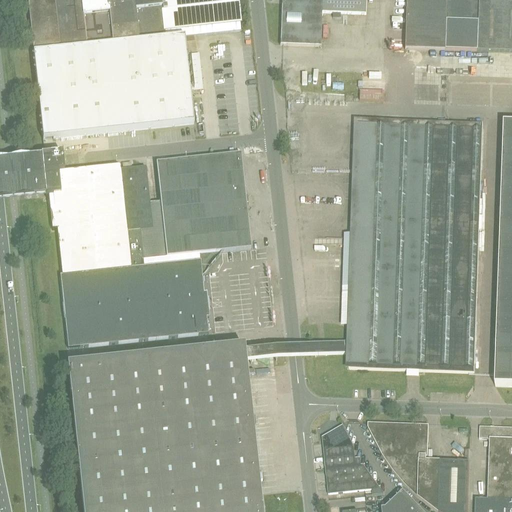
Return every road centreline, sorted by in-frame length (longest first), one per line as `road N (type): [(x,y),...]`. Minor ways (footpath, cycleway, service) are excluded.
road 1 (unclassified): [(300,406),(257,0)]
road 2 (primary): [(32,511),(0,212)]
road 3 (unclassified): [(511,412),(300,406)]
